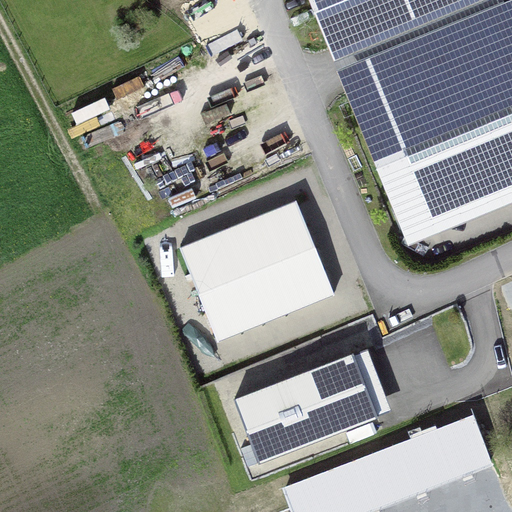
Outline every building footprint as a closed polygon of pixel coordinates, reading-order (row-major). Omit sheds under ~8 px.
[(459,0),(311,0),(337,56),(459,0)] [(511,194),(511,1),(343,70),(411,235),(511,194)] [(220,340),(334,295),(297,201),(183,246),(220,340)] [(259,464),(377,418),(352,354),(234,399),(259,464)] [(471,412),(284,488),(293,511),(371,511),(492,463),(471,412)]
